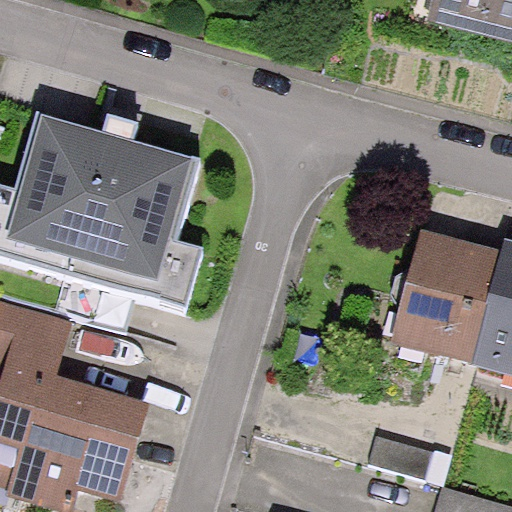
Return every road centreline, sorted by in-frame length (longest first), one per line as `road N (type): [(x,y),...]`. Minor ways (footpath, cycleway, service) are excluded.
road 1 (residential): [(301,108),(189,511)]
road 2 (residential): [(0,18),(301,108)]
road 3 (residential): [(301,108),(511,159)]
